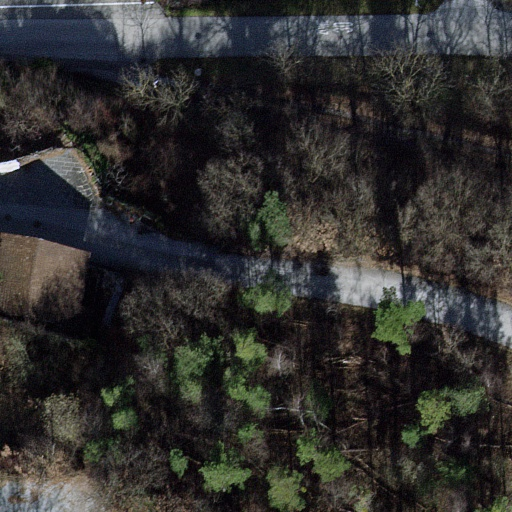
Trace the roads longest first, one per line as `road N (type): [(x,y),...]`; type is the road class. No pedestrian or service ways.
road 1 (unclassified): [(511,48),(462,41),(0,38)]
road 2 (track): [(511,165),(150,39)]
road 3 (unclassified): [(207,258),(428,298),(511,326)]
road 4 (residential): [(0,225),(207,258)]
